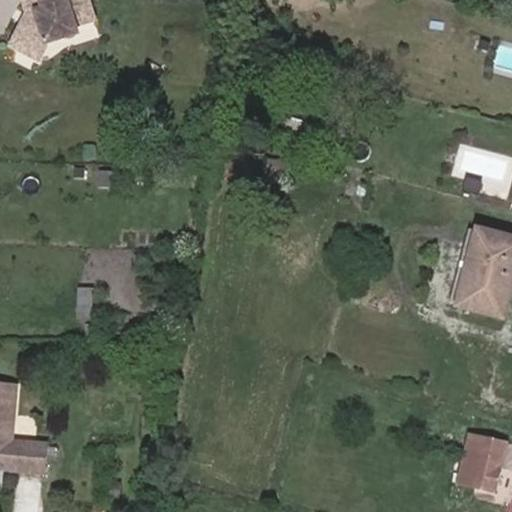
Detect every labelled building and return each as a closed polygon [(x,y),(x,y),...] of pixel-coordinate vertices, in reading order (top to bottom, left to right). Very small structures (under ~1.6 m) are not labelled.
[(29,24),(25,25),(14,46),(40,60),(49,44),(55,33),(77,27),(96,21),(89,0),(26,0),(31,14),(32,18),(29,24)] [(80,35),(77,27),(55,33),(49,44),(80,35)] [(503,320),(511,287),(511,240),(480,231),(459,309),(503,320)] [(14,445),(19,389),(0,387),(0,470),(46,475),(49,448),(14,445)] [(483,457),(503,461),(508,442),(471,433),(459,482),(476,486),(483,457)] [(496,491),(503,461),(483,457),(476,486),(496,491)]
